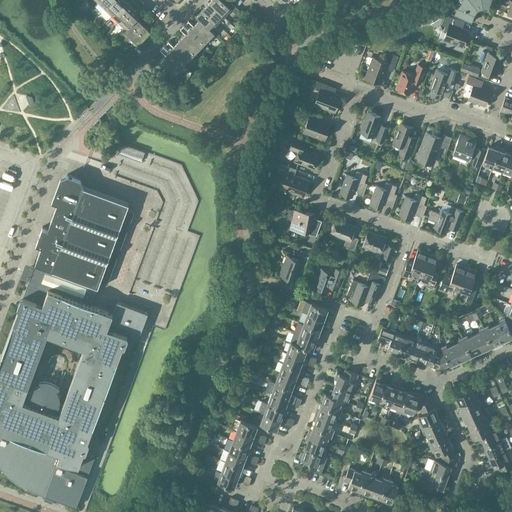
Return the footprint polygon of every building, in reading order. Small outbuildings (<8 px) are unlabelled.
[(100,0),(98,2),(105,9),(113,0),(100,0)] [(125,0),(113,0),(105,9),(112,15),(126,1),(125,0)] [(221,0),(211,0),(210,2),(225,16),(231,9),(227,6),(222,1),(221,0)] [(455,16),(472,22),(474,15),(477,10),(482,8),(489,8),(491,0),(459,0),(459,1),(462,3),(457,9),(455,16)] [(112,15),(119,22),(133,8),(126,1),(112,15)] [(203,9),(218,23),(225,16),(210,2),(203,9)] [(236,7),(231,2),(227,6),(231,9),(233,11),(236,7)] [(241,12),(236,7),(233,11),(238,16),(241,12)] [(119,22),(125,29),(126,29),(137,18),(140,15),(133,8),(119,22)] [(200,19),(211,30),(218,23),(203,9),(196,16),(199,20),(200,19)] [(142,18),(146,22),(151,16),(148,13),(142,18)] [(461,28),(460,26),(462,21),(445,15),(442,25),(445,26),(444,30),(445,32),(446,33),(444,39),(463,46),(468,31),(461,28)] [(151,16),(146,22),(149,25),(155,20),(151,16)] [(122,32),(129,39),(143,24),(137,18),(126,29),(125,29),(122,32)] [(200,19),(199,20),(194,26),(189,20),(180,29),(185,34),(180,40),(194,54),(215,33),(211,30),(200,19)] [(143,24),(129,39),(136,46),(151,31),(143,24)] [(194,54),(180,40),(174,46),(169,41),(160,50),(165,55),(159,61),(166,68),(174,75),(194,54)] [(483,51),(479,61),(485,63),(482,72),(496,77),(503,58),(489,53),(483,51)] [(366,78),(381,83),(387,69),(393,71),(399,56),(392,54),(389,63),(373,57),(366,78)] [(414,82),(421,84),(427,67),(418,64),(414,75),(402,71),(396,89),(410,94),(414,82)] [(462,65),(460,70),(477,76),(480,69),(469,65),(468,67),(462,65)] [(174,75),(166,68),(163,71),(178,86),(182,83),(174,75)] [(441,93),(443,93),(450,74),(437,69),(430,88),(438,91),(439,94),(441,93)] [(473,86),(468,99),(485,105),(490,92),(481,88),(483,82),(469,76),(466,83),(473,86)] [(317,81),(314,87),(320,89),(326,91),(328,85),(317,81)] [(320,89),(314,104),(335,112),(341,96),(320,89)] [(501,110),(507,112),(511,100),(505,98),(501,110)] [(378,125),(381,116),(368,111),(360,132),(374,137),(377,138),(376,140),(382,143),(388,128),(381,125),(381,126),(378,125)] [(309,117),(304,132),(325,139),(330,124),(309,117)] [(402,146),(399,154),(409,158),(415,142),(408,139),(413,127),(401,123),(393,143),(402,146)] [(418,156),(434,162),(440,146),(448,149),(452,138),(444,135),(443,139),(426,132),(418,156)] [(460,134),(453,153),(470,160),(469,162),(478,166),(484,151),(478,149),(477,150),(474,149),(477,140),(460,134)] [(294,162),(314,169),(319,155),(303,149),(306,141),(294,137),(289,149),(298,152),(294,162)] [(483,163),(493,167),(500,148),(497,147),(495,148),(494,149),(489,146),(483,163)] [(493,167),(503,170),(509,154),(504,152),(504,151),(503,149),(500,148),(493,167)] [(503,170),(511,173),(511,155),(509,154),(503,170)] [(280,163),(278,170),(285,172),(279,188),(304,197),(310,181),(294,175),(297,169),(280,163)] [(32,270),(0,354),(0,466),(18,483),(77,506),(95,456),(84,452),(127,335),(139,338),(148,311),(117,302),(113,312),(90,305),(94,295),(97,286),(98,287),(100,281),(108,284),(134,212),(127,209),(129,202),(78,184),(80,176),(67,171),(60,175),(51,199),(58,201),(48,229),(42,227),(39,235),(36,245),(41,247),(35,262),(32,270)] [(355,177),(347,174),(340,193),(352,198),(355,190),(357,191),(357,193),(363,195),(368,184),(365,182),(367,175),(357,171),(355,177)] [(369,204),(382,209),(385,201),(387,202),(387,204),(393,206),(397,194),(394,193),(397,186),(386,182),(384,188),(376,185),(369,204)] [(414,199),(406,196),(399,215),(412,220),(414,212),(416,213),(417,215),(422,217),(427,205),(424,204),(427,197),(416,193),(414,199)] [(428,219),(436,222),(434,228),(447,232),(449,225),(451,226),(452,228),(457,230),(465,211),(451,206),(449,212),(441,209),(440,213),(432,210),(428,219)] [(313,218),(314,214),(291,209),(291,210),(294,211),(290,228),(310,232),(310,235),(316,236),(322,221),(313,218)] [(343,247),(354,251),(359,239),(352,236),(355,227),(336,219),(331,234),(346,239),(343,247)] [(368,232),(363,246),(381,252),(385,253),(383,257),(390,260),(394,248),(388,245),(384,244),(386,238),(368,232)] [(301,250),(298,259),(286,255),(286,256),(287,256),(281,274),(280,273),(279,274),(296,280),(296,279),(295,279),(300,265),(307,268),(311,254),(301,250)] [(409,274),(419,278),(428,254),(418,250),(412,266),(406,264),(402,277),(407,279),(409,274)] [(428,254),(419,278),(429,281),(428,286),(433,288),(438,276),(432,274),(438,257),(428,254)] [(315,285),(328,290),(330,284),(339,287),(346,268),(332,263),(330,269),(322,266),(315,285)] [(443,278),(439,290),(446,293),(448,288),(458,292),(467,268),(456,264),(450,280),(443,278)] [(477,272),(467,268),(458,292),(468,296),(466,301),(472,303),(476,290),(471,288),(477,272)] [(369,277),(366,283),(359,280),(352,298),(364,303),(366,297),(375,301),(382,282),(369,277)] [(328,309),(312,303),(311,303),(306,301),(302,312),(308,314),(324,319),(328,309)] [(308,314),(304,324),(320,330),(324,319),(308,314)] [(501,322),(495,325),(503,343),(506,342),(506,340),(506,339),(511,336),(511,322),(508,324),(505,318),(500,320),(501,322)] [(295,332),(300,334),(317,340),(320,330),(304,324),(298,322),(295,332)] [(488,326),(484,328),(492,346),(499,343),(501,344),(503,343),(495,325),(489,328),(488,326)] [(378,339),(384,341),(389,329),(383,327),(378,339)] [(480,332),(474,335),(482,353),(485,352),(486,350),(485,349),(492,346),(484,328),(479,330),(480,332)] [(392,349),(399,352),(405,335),(389,329),(384,341),(390,343),(387,350),(390,351),(392,350),(392,349)] [(291,342),(296,344),(307,348),(313,350),(317,340),(300,334),(295,332),(291,342)] [(407,357),(409,358),(416,339),(405,335),(399,352),(406,354),(406,355),(407,357)] [(467,335),(463,337),(471,355),(478,352),(478,353),(480,354),(482,353),(474,335),(468,337),(467,335)] [(459,342),(453,344),(462,362),(464,361),(465,359),(464,359),(471,355),(463,337),(458,339),(459,342)] [(414,357),(421,359),(427,343),(416,339),(409,358),(411,359),(413,358),(414,357)] [(291,342),(287,352),(303,358),(307,348),(296,344),(291,342)] [(428,365),(440,369),(440,355),(435,354),(438,347),(427,343),(421,359),(428,362),(427,363),(428,365)] [(440,355),(440,369),(450,365),(450,366),(451,367),(462,362),(453,344),(448,347),(447,345),(442,347),(444,353),(440,355)] [(287,352),(283,362),(300,368),(303,358),(287,352)] [(283,362),(279,372),(296,378),(300,368),(283,362)] [(338,378),(335,385),(352,391),(358,374),(346,369),(343,375),(337,373),(336,376),(337,378),(338,378)] [(279,372),(276,382),(292,388),(296,378),(279,372)] [(375,402),(380,403),(387,385),(380,382),(380,381),(379,379),(377,378),(370,397),(376,399),(375,402)] [(276,382),(272,393),(288,399),(292,388),(276,382)] [(330,392),(329,394),(329,395),(342,400),(348,402),(352,391),(335,385),(333,392),(332,391),(330,392)] [(386,403),(392,405),(398,386),(396,386),(394,386),(394,387),(387,385),(380,403),(385,405),(386,403)] [(397,409),(401,411),(408,393),(401,390),(402,389),(401,387),(398,386),(392,405),(398,407),(397,409)] [(457,400),(461,407),(479,399),(476,394),(474,395),(471,389),(453,397),(455,400),(457,400)] [(324,398),(322,404),(340,411),(342,407),(340,406),(342,400),(329,395),(329,394),(324,392),(323,395),(323,397),(324,398)] [(272,393),(268,403),(285,409),(286,404),(290,405),(293,404),(294,401),(288,399),(272,393)] [(416,407),(420,408),(430,398),(418,393),(416,394),(415,395),(408,393),(401,411),(406,413),(407,411),(413,413),(416,407)] [(419,422),(421,426),(439,418),(430,398),(420,408),(422,413),(418,415),(421,421),(419,422)] [(462,416),(463,418),(481,410),(478,404),(481,403),(479,399),(461,407),(464,414),(463,414),(462,416)] [(268,403),(264,413),(281,419),(285,409),(268,403)] [(316,412),(315,414),(334,421),(336,415),(339,416),(340,411),(322,404),(319,411),(318,411),(316,412)] [(467,421),(470,428),(488,419),(491,418),(487,408),(481,410),(463,418),(464,420),(466,421),(467,421)] [(281,419),(264,413),(260,424),(277,430),(281,419)] [(316,419),(314,426),(332,433),(334,428),(332,427),(334,421),(315,414),(315,417),(316,419)] [(425,430),(428,435),(443,428),(439,418),(421,426),(423,431),(425,430)] [(473,439),(478,437),(491,431),(488,425),(490,424),(488,419),(470,428),(473,434),(472,435),(472,437),(473,439)] [(257,426),(241,420),(237,430),(253,436),(257,426)] [(308,433),(307,436),(326,443),(328,437),(331,437),(332,433),(314,426),(311,433),(310,433),(308,433)] [(428,441),(430,446),(448,437),(443,428),(428,435),(430,440),(428,441)] [(482,439),(485,446),(501,439),(496,428),(491,431),(478,437),(479,439),(481,440),(482,439)] [(249,446),(253,436),(237,430),(233,440),(249,446)] [(308,441),(306,448),(324,454),(326,450),(324,449),(326,443),(307,436),(307,438),(308,440),(308,441)] [(441,453),(443,457),(457,457),(448,437),(430,446),(432,450),(434,449),(437,455),(441,453)] [(487,455),(488,458),(506,449),(501,439),(485,446),(488,453),(487,453),(487,455)] [(233,440),(229,451),(246,457),(249,446),(233,440)] [(324,454),(306,448),(303,455),(302,454),(300,455),(299,458),(306,460),(303,466),(321,473),(328,456),(324,454)] [(511,462),(506,449),(488,458),(489,460),(491,461),(492,460),(495,467),(499,466),(501,471),(511,466),(511,462)] [(229,451),(226,461),(242,467),(246,457),(229,451)] [(435,460),(431,471),(447,477),(450,470),(452,469),(457,457),(443,457),(441,462),(435,460)] [(226,461),(222,471),(238,477),(242,467),(226,461)] [(353,488),(360,490),(367,472),(362,470),(361,472),(349,468),(344,480),(350,482),(348,488),(351,489),(353,488)] [(238,477),(222,471),(218,482),(234,488),(238,477)] [(447,477),(431,471),(424,488),(437,492),(439,486),(445,489),(446,486),(445,484),(444,484),(447,477)] [(367,496),(370,496),(377,478),(371,476),(372,473),(367,472),(360,490),(367,493),(367,496)] [(374,496),(381,498),(388,479),(383,478),(383,480),(377,478),(370,496),(372,497),(374,496)] [(388,479),(381,498),(388,501),(389,503),(392,504),(399,486),(392,483),(393,481),(388,479)]
